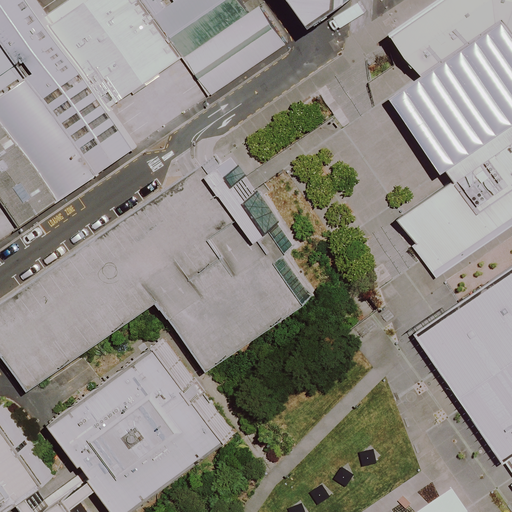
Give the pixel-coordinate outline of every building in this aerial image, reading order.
[(49,15),(38,0),(0,0),(0,189),(24,225),(139,147),(137,144),(112,107),(49,15)] [(147,0),(70,0),(49,15),(112,107),(186,57),(147,0)] [(238,0),(147,0),(186,57),(249,16),(238,0)] [(298,0),(319,29),(354,5),(354,0),(298,0)] [(511,0),(436,0),(394,29),(424,73),(398,91),(458,177),(402,216),(419,240),(415,243),(438,276),(511,225),(511,0)] [(249,16),(186,57),(210,94),(282,47),(258,10),(249,16)] [(207,176),(0,305),(0,354),(25,390),(152,300),(201,368),(292,304),(263,264),(275,255),(207,176)] [(0,203),(0,231),(13,223),(0,203)] [(511,259),(402,335),(490,461),(501,454),(511,469),(511,481),(506,485),(511,493),(511,259)] [(146,350),(41,429),(104,511),(134,511),(220,448),(146,350)] [(0,422),(0,511),(7,508),(9,511),(69,511),(58,496),(35,511),(29,511),(22,501),(44,485),(0,422)]
